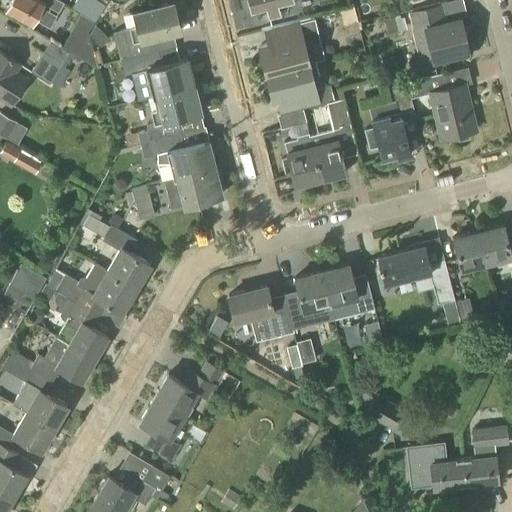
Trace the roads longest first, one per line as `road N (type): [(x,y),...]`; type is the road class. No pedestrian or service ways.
road 1 (residential): [(49,511),(186,275),(272,237)]
road 2 (residential): [(272,237),(511,178)]
road 3 (residential): [(272,237),(208,0)]
